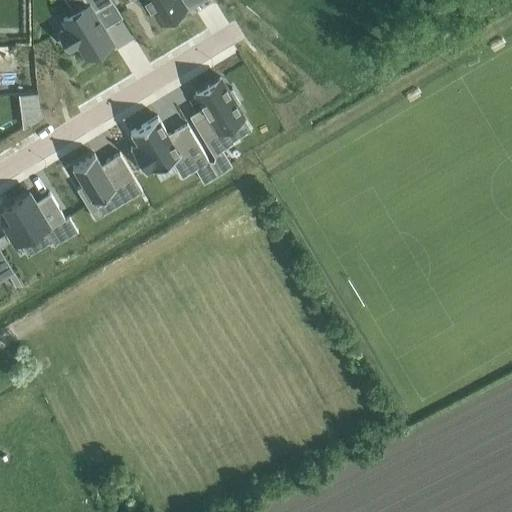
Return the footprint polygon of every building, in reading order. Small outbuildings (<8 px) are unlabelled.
[(68,25),(60,30),(69,47),(78,41),(86,55),(112,39),(104,26),(94,9),(110,0),(85,0),(87,3),(74,11),(63,17),(68,25)] [(145,0),(150,7),(152,6),(160,19),(175,10),(187,3),(185,0),(145,0)] [(203,104),(189,112),(214,154),(213,158),(220,170),(232,163),(222,147),(234,140),(232,138),(224,124),(243,113),(236,101),(240,99),(232,86),(228,88),(221,76),(195,91),(203,104)] [(37,90),(20,92),(24,125),(41,115),(37,90)] [(156,115),(130,130),(131,132),(137,142),(130,146),(146,171),(152,167),(153,168),(153,167),(171,156),(178,167),(178,168),(182,174),(195,166),(210,157),(208,157),(187,122),(169,133),(166,128),(165,127),(157,114),(156,115)] [(95,152),(72,165),(83,182),(76,186),(87,203),(111,189),(119,202),(142,188),(135,176),(120,150),(119,151),(106,159),(107,161),(102,164),(101,162),(95,152)] [(151,203),(143,188),(139,190),(148,205),(151,203)] [(30,190),(3,207),(12,221),(4,225),(14,242),(19,240),(43,225),(52,239),(52,240),(53,242),(54,243),(77,229),(78,228),(70,214),(69,214),(66,216),(50,191),(50,190),(38,197),(35,199),(30,190)] [(4,232),(0,234),(0,244),(8,240),(4,232)] [(0,278),(9,273),(14,270),(0,246),(0,278)] [(14,270),(9,273),(16,284),(21,281),(14,270)]
